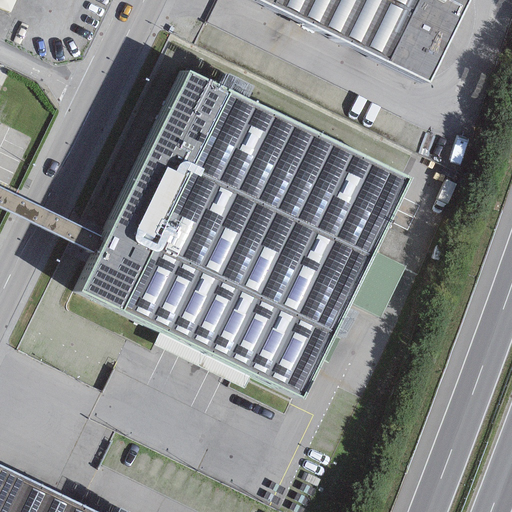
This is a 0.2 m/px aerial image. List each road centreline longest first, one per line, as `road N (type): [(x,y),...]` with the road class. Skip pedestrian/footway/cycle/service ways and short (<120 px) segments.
road 1 (unknown): [(170,0),(421,109),(446,107),(463,87),(500,4)]
road 2 (motorway): [(511,293),(434,511)]
road 3 (primary): [(0,294),(96,98)]
road 4 (unknown): [(137,511),(0,443)]
